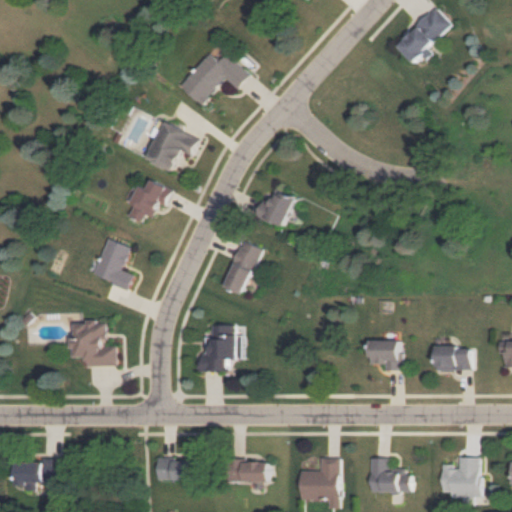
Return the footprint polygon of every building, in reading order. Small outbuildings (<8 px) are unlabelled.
[(399,44),(416,62),(423,56),(427,60),(435,53),(429,47),(454,24),(438,7),(399,44)] [(228,77),(241,89),(253,74),(229,53),(222,61),(212,52),(183,85),(205,104),(228,77)] [(202,137),(168,121),(150,159),(175,171),(185,151),(194,155),(202,137)] [(145,221),(149,213),(155,217),(162,202),(168,205),(175,189),(154,179),(149,188),(142,185),(134,203),(137,205),(132,215),(145,221)] [(298,197),(277,189),(272,203),(264,200),(259,215),(288,225),(298,197)] [(134,247),(111,238),(96,275),(132,288),(137,274),(125,269),(134,247)] [(266,249),(247,240),(226,285),(245,293),(266,249)] [(120,365),(120,346),(110,346),(109,322),(100,322),(100,321),(77,321),(77,337),(73,337),(73,348),(78,348),(78,356),(89,356),(89,366),(120,365)] [(209,336),(209,354),(203,354),(203,371),(232,371),(232,358),(245,358),(245,335),(237,335),(237,325),(215,324),(215,337),(209,336)] [(389,369),(405,369),(405,340),(373,339),(373,362),(389,363),(389,369)] [(508,368),(511,367),(511,341),(502,341),(502,353),(508,353),(508,368)] [(475,348),(462,349),(462,345),(439,345),(440,370),(475,369),(475,348)] [(446,465),(446,491),(454,491),(454,497),(466,497),(466,503),(478,503),(478,497),(483,497),(484,456),(462,456),(462,465),(446,465)] [(19,484),(29,485),(29,490),(39,490),(39,482),(64,482),(64,457),(46,457),(46,462),(20,461),(19,484)] [(177,461),(177,457),(161,457),(161,479),(203,479),(203,460),(177,461)] [(304,498),(332,499),(332,507),(343,508),(343,457),(324,457),(324,470),(305,470),(304,498)] [(413,490),(413,467),(393,468),(392,457),(374,457),(375,491),(413,490)] [(272,461),(247,461),(246,480),(272,481),(272,461)]
